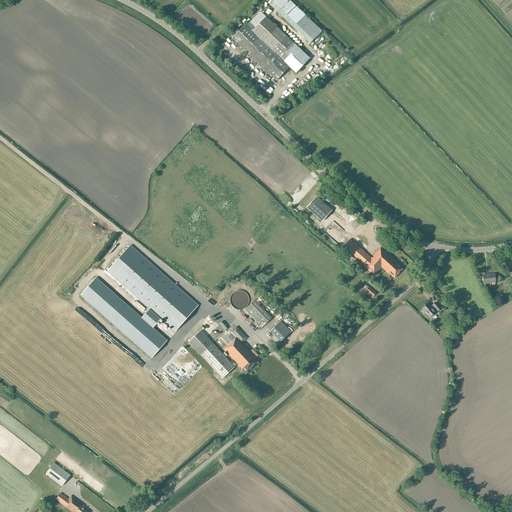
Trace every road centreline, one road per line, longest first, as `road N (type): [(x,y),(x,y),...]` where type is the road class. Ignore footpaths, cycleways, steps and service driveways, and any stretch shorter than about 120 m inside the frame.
road 1 (tertiary): [(434,247),(380,223),(194,50),(121,0)]
road 2 (unclassified): [(148,511),(395,299),(424,272),(434,247)]
